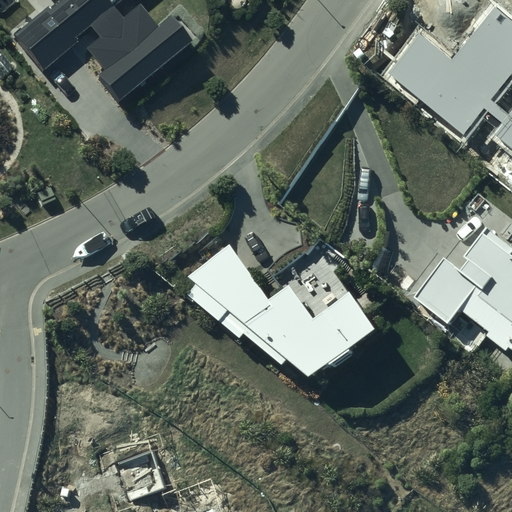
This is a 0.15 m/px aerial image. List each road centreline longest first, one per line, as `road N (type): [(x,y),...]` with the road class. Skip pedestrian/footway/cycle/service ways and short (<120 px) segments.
road 1 (residential): [(0,272),(133,209),(216,153),(345,0)]
road 2 (residential): [(0,317),(9,346),(0,455)]
